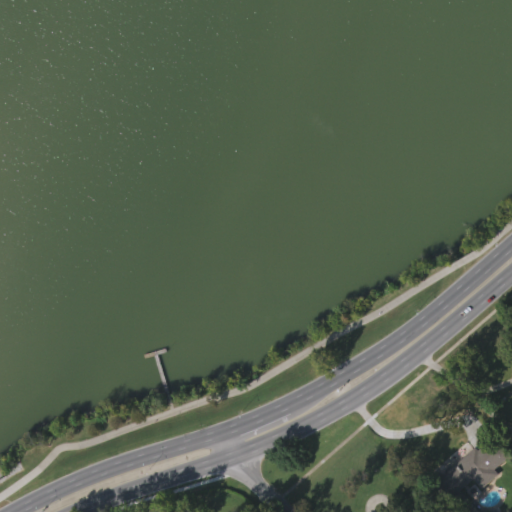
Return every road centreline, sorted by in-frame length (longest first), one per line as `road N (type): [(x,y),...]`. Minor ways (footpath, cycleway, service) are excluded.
road 1 (primary): [(511,238),(397,340),(320,391),(18,511)]
road 2 (primary): [(85,511),(215,467),(351,402),(511,270)]
